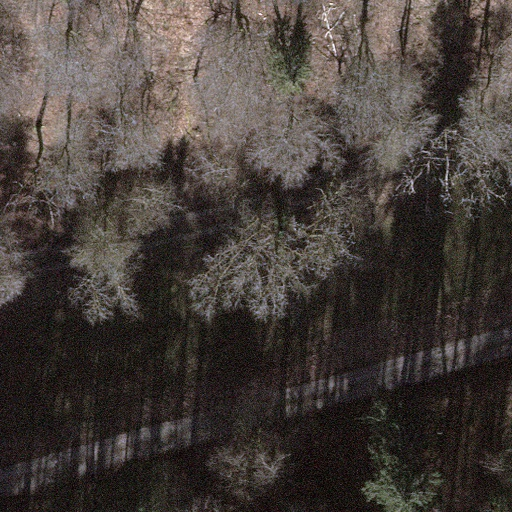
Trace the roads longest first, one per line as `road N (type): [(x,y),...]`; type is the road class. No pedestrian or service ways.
road 1 (track): [(511,114),(272,206),(0,267)]
road 2 (track): [(511,340),(0,480)]
